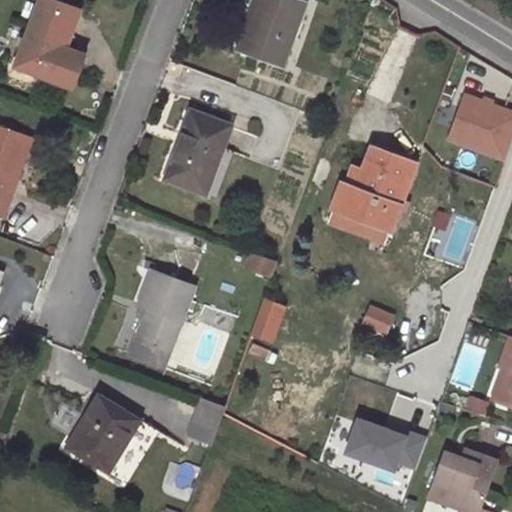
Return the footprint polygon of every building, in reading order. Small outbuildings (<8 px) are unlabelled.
[(298,4),(287,0),(248,0),(229,51),(276,69),(298,4)] [(64,14),(33,1),(8,67),(57,87),(69,59),(51,51),(64,14)] [(511,105),(466,88),(449,132),(505,153),(511,135),(511,105)] [(223,129),(184,114),(159,188),(197,202),(223,129)] [(30,140),(0,127),(0,211),(3,213),(30,140)] [(336,182),(324,219),(381,240),(408,162),(363,143),(350,185),(336,182)] [(264,280),(270,264),(244,254),(238,270),(264,280)] [(185,289),(141,273),(129,306),(138,310),(124,345),(159,359),(185,289)] [(81,342),(81,327),(62,327),(62,342),(81,342)] [(480,381),(489,384),(501,387),(511,358),(511,339),(500,335),(480,381)] [(511,358),(501,387),(489,384),(481,404),(511,414),(511,358)] [(132,433),(85,411),(59,469),(108,490),(132,433)] [(211,425),(191,417),(184,436),(205,443),(211,425)] [(385,467),(388,459),(408,466),(418,439),(397,430),(396,435),(385,431),(351,418),(339,450),(385,467)] [(396,435),(397,430),(386,426),(385,431),(396,435)] [(462,462),(467,448),(458,445),(453,459),(462,462)] [(487,457),(467,448),(462,462),(453,459),(434,452),(418,495),(451,507),(465,511),(468,508),(487,457)]
